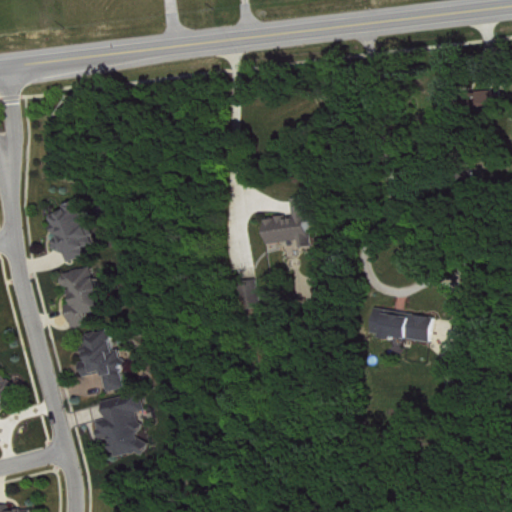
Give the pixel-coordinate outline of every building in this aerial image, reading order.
[(507,90),(487,90),(487,109),(507,109),(507,90)] [(451,92),(451,107),(464,108),(464,93),(451,92)] [(306,240),(307,247),(321,246),(315,196),(300,198),(302,215),(273,218),(276,243),(306,240)] [(67,250),(71,249),(75,262),(95,255),(92,247),(103,244),(87,199),(71,204),(73,210),(56,216),(67,250)] [(80,330),(98,326),(95,314),(113,310),(103,266),(72,273),(79,303),(74,304),(80,330)] [(439,341),(442,317),(383,310),(380,334),(439,341)] [(117,392),(135,387),(130,370),(134,369),(129,348),(123,350),(118,329),(90,335),(96,360),(89,362),(92,377),(112,372),(117,392)] [(0,422),(26,400),(20,394),(25,389),(11,374),(0,383),(0,422)] [(112,400),(116,419),(105,421),(110,445),(118,443),(122,458),(157,451),(154,437),(152,438),(147,412),(154,411),(150,392),(112,400)]
